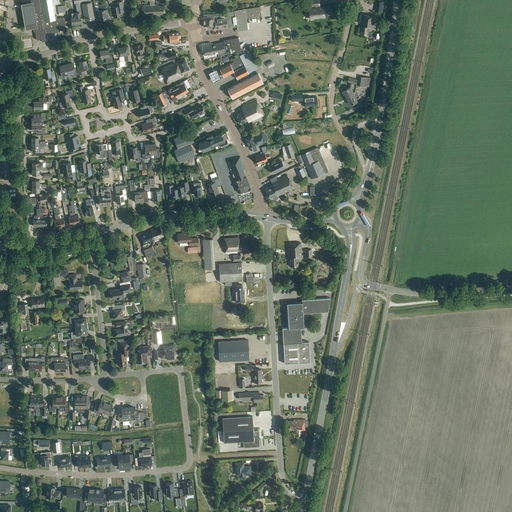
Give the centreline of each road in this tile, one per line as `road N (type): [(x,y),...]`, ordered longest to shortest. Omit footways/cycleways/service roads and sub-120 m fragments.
road 1 (residential): [(180,369),(190,459),(184,469),(75,475),(0,467)]
road 2 (unclassified): [(290,490),(280,454),(266,218)]
road 3 (residential): [(302,222),(354,165),(331,106),(351,0)]
road 4 (track): [(50,511),(33,501),(7,289)]
road 5 (unclassified): [(345,511),(390,290)]
road 6 (unclassified): [(262,218),(241,146),(195,56),(192,21)]
road 7 (unclassified): [(6,247),(5,61)]
road 8 (secondary): [(364,182),(397,0)]
road 9 (tertiary): [(91,233),(193,215),(262,218)]
road 10 (residential): [(107,377),(91,233)]
road 11 (secondary): [(305,500),(332,363)]
road 12 (tertiary): [(390,290),(511,288)]
